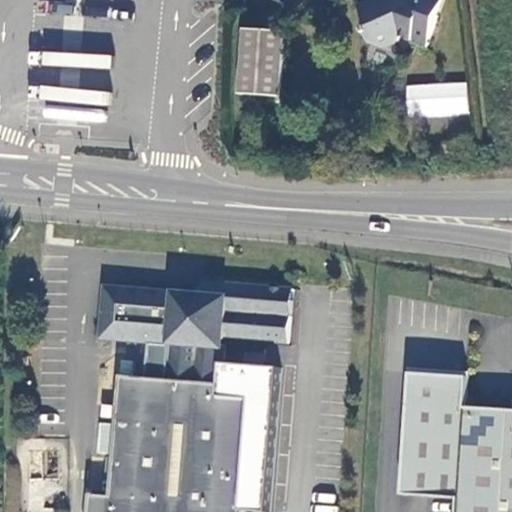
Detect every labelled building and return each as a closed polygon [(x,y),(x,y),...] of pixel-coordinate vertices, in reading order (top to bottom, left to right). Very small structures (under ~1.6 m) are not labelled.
[(424,52),(436,21),(421,15),(427,1),(425,0),(384,0),(358,12),(366,30),(365,36),(372,51),(383,54),(397,48),(399,42),(410,45),(409,47),(424,52)] [(436,21),(443,0),(427,0),(427,1),(421,15),(436,21)] [(281,102),(284,37),(244,35),(240,100),(281,102)] [(405,87),(408,119),(469,113),(466,81),(405,87)] [(242,511),(243,508),(252,400),(222,398),(223,386),(222,386),(224,362),(226,339),(289,344),(294,290),(202,282),(201,295),(107,287),(102,339),(172,345),(169,380),(123,377),(113,497),(92,495),(90,511),(242,511)] [(283,367),(224,362),(222,386),(223,386),(222,398),(252,400),(243,508),(270,511),(283,367)] [(413,375),(412,390),(405,497),(460,501),(459,511),(511,511),(511,411),(469,409),(471,377),(446,375),(445,377),(413,375)]
